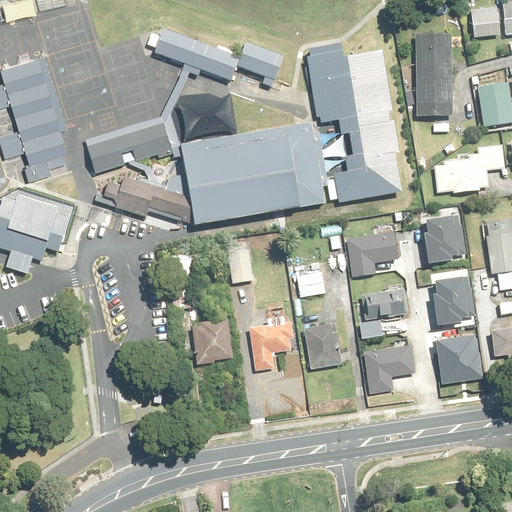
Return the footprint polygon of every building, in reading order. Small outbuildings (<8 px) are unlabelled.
[(5,7),(8,21),(35,16),(32,1),(5,7)] [(511,6),(503,7),(506,34),(511,33),(511,6)] [(501,35),(499,9),(472,11),(474,37),(501,35)] [(238,59),(162,32),(154,55),(230,81),(238,59)] [(453,36),(417,36),(416,117),(452,118),(453,36)] [(511,52),(511,42),(503,45),(505,54),(511,52)] [(283,57),(246,44),(239,66),(275,78),(283,57)] [(404,194),(383,49),(311,59),(320,124),(351,120),(358,172),(335,176),(339,203),(404,194)] [(44,63),(5,73),(31,167),(70,157),(44,63)] [(479,119),(480,129),(511,124),(511,104),(509,83),(478,87),(482,118),(479,119)] [(166,121),(85,147),(95,179),(176,154),(166,121)] [(311,123),(179,145),(192,226),(325,205),(311,123)] [(478,187),(487,187),(487,170),(505,170),(504,148),(479,149),(479,156),(471,156),(471,161),(446,162),(446,167),(436,168),(436,194),(478,193),(478,187)] [(186,197),(126,177),(115,209),(145,219),(148,209),(179,220),(186,197)] [(70,217),(5,197),(0,212),(0,248),(43,262),(46,250),(59,253),(70,217)] [(511,225),(511,220),(488,223),(490,239),(487,240),(491,275),(498,274),(500,291),(511,289),(511,225)] [(395,233),(347,240),(352,278),(376,275),(375,264),(399,260),(395,233)] [(340,237),(330,238),(332,251),(343,250),(340,237)] [(253,281),(248,250),(228,253),(233,284),(253,281)] [(199,297),(194,257),(166,260),(171,300),(199,297)] [(322,274),(293,279),(297,300),(325,295),(322,274)] [(363,296),(366,321),(409,315),(406,290),(363,296)] [(511,303),(499,305),(500,316),(511,314),(511,303)] [(285,318),(269,320),(269,328),(252,329),(255,371),(276,370),(275,354),(291,353),(290,340),(294,340),(293,323),(285,323),(285,318)] [(194,327),(196,366),(216,364),(215,361),(233,360),(231,321),(203,323),(204,326),(194,327)] [(381,321),(359,324),(362,341),(383,337),(381,321)] [(336,324),(306,328),(311,369),(341,365),(336,324)] [(511,329),(493,331),(495,357),(509,356),(509,361),(511,360),(511,329)] [(370,395),(394,392),(392,378),(417,374),(413,347),(364,354),(370,395)]
